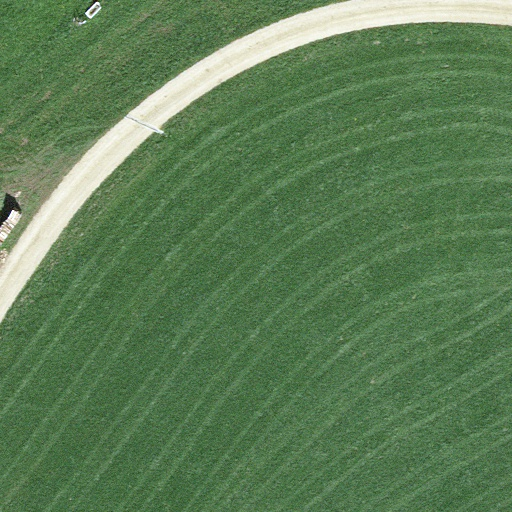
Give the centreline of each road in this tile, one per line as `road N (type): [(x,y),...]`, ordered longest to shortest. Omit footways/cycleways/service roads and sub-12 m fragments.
road 1 (track): [(511,13),(403,6),(324,19),(209,68),(114,144),(0,302)]
road 2 (track): [(114,144),(0,183)]
